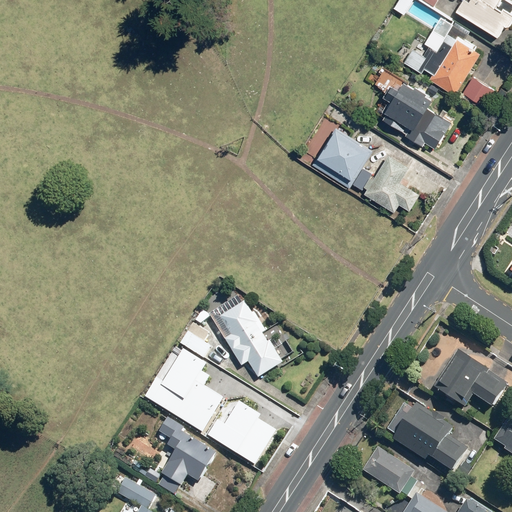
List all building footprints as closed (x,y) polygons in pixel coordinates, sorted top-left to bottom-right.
[(425,0),(411,0),(405,10),(438,31),(448,15),(435,6),(425,0)] [(511,3),(507,0),(465,0),(458,11),(500,37),(511,17),(511,3)] [(434,80),(458,95),(483,54),(459,40),(434,80)] [(497,90),(474,77),(465,93),(487,106),(497,90)] [(436,99),(407,82),(388,113),(411,127),(408,132),(438,149),(453,122),(430,109),(436,99)] [(339,128),(321,158),(355,179),(373,149),(339,128)] [(412,166),(390,153),(366,193),(397,211),(401,204),(412,211),(422,193),(403,182),(412,166)] [(374,172),(366,167),(355,184),(364,189),(374,172)] [(246,301),(222,316),(233,335),(226,339),(243,366),(250,362),(260,378),(285,363),(271,341),(270,342),(259,325),(261,324),(246,301)] [(214,315),(205,309),(197,321),(205,327),(214,315)] [(176,346),(145,396),(201,431),(222,398),(201,385),(208,374),(202,371),(206,365),(176,346)] [(509,379),(459,346),(435,383),(466,404),(475,391),(493,403),(509,379)] [(456,422),(416,396),(391,434),(426,457),(430,450),(454,466),(469,443),(450,431),(456,422)] [(218,422),(210,434),(255,463),(277,430),(259,418),(261,415),(239,401),(224,426),(218,422)] [(511,413),(496,439),(508,447),(506,451),(511,454),(511,413)] [(202,482),(219,452),(185,431),(187,427),(170,417),(161,432),(173,439),(170,445),(179,451),(164,473),(185,486),(190,475),(202,482)] [(415,467),(378,443),(363,467),(400,491),(415,467)] [(150,509),(158,495),(127,477),(119,492),(150,509)] [(449,511),(451,510),(418,488),(403,511),(404,511),(449,511)] [(490,511),(471,499),(462,511),(490,511)]
